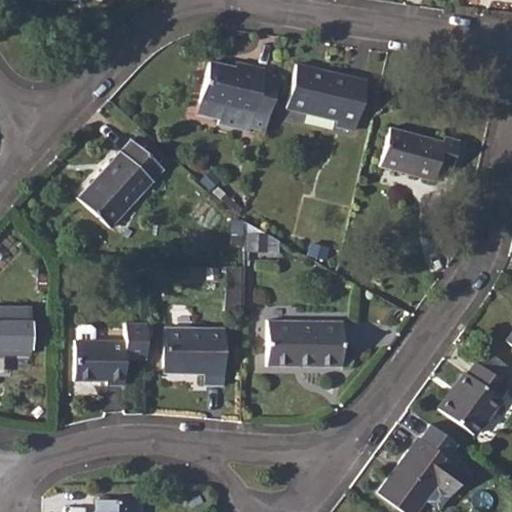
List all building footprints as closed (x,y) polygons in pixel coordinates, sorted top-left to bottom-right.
[(208,63),(199,103),(219,107),(217,120),(215,124),(246,132),(247,127),(262,131),(273,85),(274,80),(260,76),(261,70),(246,66),(245,71),(208,63)] [(294,65),(283,107),(334,120),(333,126),(353,130),(365,81),(294,65)] [(388,127),(377,166),(432,180),(436,166),(451,169),(458,140),(442,136),(441,141),(388,127)] [(130,140),(75,200),(106,228),(162,169),(130,140)] [(230,222),(229,246),(239,246),(240,222),(230,222)] [(0,353),(29,354),(29,307),(0,306),(0,353)] [(380,307),(373,319),(391,329),(398,318),(380,307)] [(340,322),(264,321),(264,365),(339,366),(340,322)] [(122,362),(144,362),(144,326),(121,326),(121,341),(72,340),(71,379),(104,380),(104,385),(122,385),(122,362)] [(222,328),(161,327),(161,373),(202,373),(202,385),(222,386),(222,328)] [(436,408),(472,435),(487,446),(511,412),(511,393),(504,387),(506,384),(474,362),(466,373),(463,371),(436,408)] [(402,511),(412,511),(434,484),(439,477),(454,488),(465,473),(418,438),(409,450),(407,448),(375,492),(402,511)] [(468,467),(475,455),(457,444),(450,456),(468,467)] [(132,511),(132,500),(94,500),(93,511),(132,511)]
